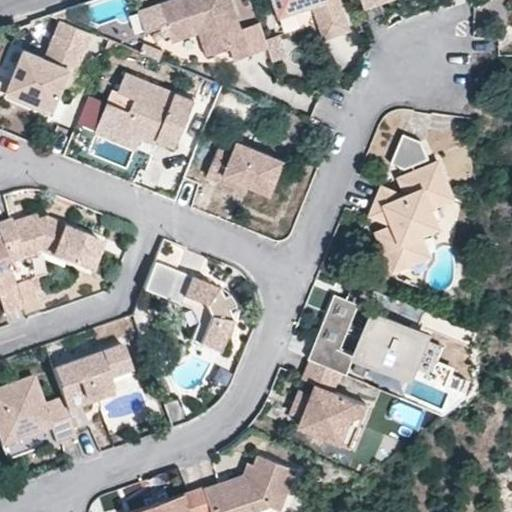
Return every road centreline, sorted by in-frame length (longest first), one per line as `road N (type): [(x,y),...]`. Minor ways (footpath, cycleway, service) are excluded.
road 1 (residential): [(298,268),(249,396),(223,426),(61,488)]
road 2 (residential): [(30,164),(298,268)]
road 3 (residential): [(419,55),(399,64),(361,109),(298,268)]
